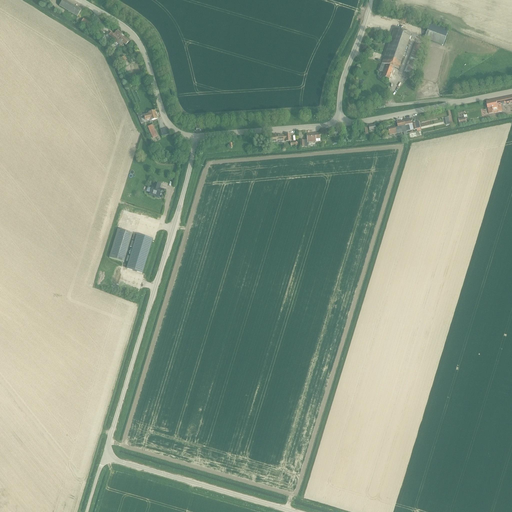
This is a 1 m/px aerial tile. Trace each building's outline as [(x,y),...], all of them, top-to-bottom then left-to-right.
[(77,17),(81,11),(63,0),(59,6),(77,17)] [(87,29),(91,23),(83,18),(80,23),(84,26),(84,27),(87,29)] [(424,39),(428,40),(443,45),(448,31),(429,24),(424,39)] [(101,28),(96,33),(101,38),(107,33),(101,28)] [(411,34),(394,28),(379,71),(383,73),(382,78),(389,80),(393,68),(398,70),(411,34)] [(126,45),(130,41),(118,30),(114,34),(112,32),(108,35),(120,47),(123,43),(126,45)] [(414,75),(424,46),(425,43),(421,42),(420,45),(414,43),(403,71),(414,75)] [(486,103),(487,109),(488,109),(489,114),(503,111),(501,105),(511,102),(511,97),(496,100),(496,101),(486,103)] [(145,121),(150,119),(150,120),(157,119),(155,111),(148,113),(149,114),(143,115),(145,121)] [(404,121),(397,122),(398,127),(398,128),(401,127),(402,130),(403,133),(407,132),(405,126),(404,121)] [(413,130),(417,130),(417,131),(420,131),(419,122),(416,123),(415,122),(413,123),(413,125),(412,126),(413,130)] [(148,127),(151,135),(153,139),(158,136),(156,132),(153,125),(148,127)] [(304,141),(300,141),(300,148),(304,148),(308,147),(308,144),(307,143),(314,142),(316,142),(316,139),(320,139),(320,133),(313,134),(307,134),(307,140),(304,141)] [(270,136),(270,143),(277,143),(277,142),(285,141),(285,142),(291,142),(290,134),(285,135),(285,134),(276,135),(270,136)] [(159,188),(160,185),(154,183),(153,187),(151,187),(149,194),(155,196),(154,196),(157,197),(157,196),(159,197),(161,190),(160,189),(158,190),(158,189),(159,188)] [(109,258),(124,262),(132,234),(118,229),(109,258)] [(137,236),(136,236),(134,235),(133,238),(135,239),(126,269),(142,273),(152,240),(137,236)]
